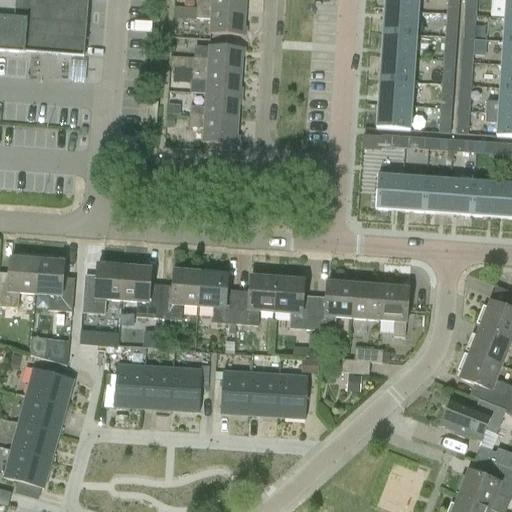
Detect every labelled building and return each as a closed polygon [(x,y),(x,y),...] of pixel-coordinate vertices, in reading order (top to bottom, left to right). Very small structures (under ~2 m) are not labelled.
[(0,0),(0,51),(48,55),(85,58),(89,0),(0,0)] [(196,0),(196,9),(244,13),(245,0),(196,0)] [(385,0),(384,17),(430,20),(431,0),(385,0)] [(464,0),(464,17),(476,18),(477,0),(464,0)] [(195,20),(210,21),(209,34),(242,36),(244,13),(196,9),(195,20)] [(446,9),(445,21),(453,21),(454,9),(446,9)] [(384,17),(382,44),(428,47),(430,20),(384,17)] [(464,17),(462,41),(474,41),(476,18),(464,17)] [(445,21),(444,33),(452,33),(453,21),(445,21)] [(448,37),(447,48),(455,49),(456,37),(448,37)] [(462,41),(460,64),(473,65),(474,41),(462,41)] [(382,44),(380,72),(427,75),(428,47),(382,44)] [(511,67),(511,44),(504,44),(502,67),(511,67)] [(208,48),(207,60),(193,59),(192,72),(240,75),(241,51),(208,48)] [(447,48),(446,60),(454,61),(455,49),(447,48)] [(442,64),(441,76),(449,76),(450,64),(442,64)] [(460,64),(459,88),(471,89),(473,65),(460,64)] [(511,91),(511,67),(502,67),(500,91),(511,91)] [(191,94),(205,95),(205,97),(238,99),(240,75),(192,72),(191,94)] [(380,72),(378,99),(425,102),(427,75),(380,72)] [(441,76),(441,88),(448,88),(449,76),(441,76)] [(459,88),(457,112),(469,112),(471,89),(459,88)] [(444,91),(443,103),(451,104),(452,92),(444,91)] [(488,104),(487,114),(511,115),(511,91),(500,91),(499,104),(488,104)] [(205,97),(204,109),(190,108),(190,118),(236,122),(238,99),(205,97)] [(378,99),(377,128),(423,131),(425,102),(378,99)] [(443,103),(443,115),(451,116),(451,104),(443,103)] [(150,128),(155,129),(157,105),(147,104),(145,128),(150,128)] [(467,137),(469,112),(457,112),(455,136),(467,137)] [(511,139),(511,115),(487,114),(486,124),(498,125),(497,139),(511,139)] [(189,129),(202,130),(201,145),(234,147),(236,122),(190,118),(189,129)] [(438,123),(437,134),(445,135),(446,123),(438,123)] [(380,149),(404,150),(405,138),(381,136),(380,149)] [(429,139),(405,138),(404,150),(428,152),(429,139)] [(428,152),(452,153),(453,141),(429,139),(428,152)] [(452,153),(476,155),(477,142),(453,141),(452,153)] [(476,155),(499,157),(500,144),(477,142),(476,155)] [(511,144),(500,144),(499,157),(511,157),(511,144)] [(376,210),(400,212),(402,179),(378,178),(376,210)] [(400,212),(424,214),(426,181),(402,179),(400,212)] [(424,214),(447,215),(450,183),(426,181),(424,214)] [(473,185),(450,183),(447,215),(471,217),(473,185)] [(471,217),(495,219),(497,186),(473,185),(471,217)] [(511,187),(497,186),(495,219),(511,220),(511,187)] [(9,261),(8,275),(0,274),(0,308),(18,310),(19,296),(34,297),(36,263),(9,261)] [(34,297),(50,298),(49,312),(72,314),(74,281),(62,280),(63,265),(36,263),(34,297)] [(105,316),(106,303),(121,304),(123,270),(96,268),(96,278),(85,277),(82,315),(105,316)] [(121,304),(137,305),(136,319),(158,321),(160,287),(149,286),(150,272),(123,270),(121,304)] [(172,288),(160,287),(158,321),(180,322),(181,308),(198,309),(200,275),(173,273),(172,288)] [(198,309),(214,311),(213,325),(235,327),(237,293),(226,292),(227,277),(200,275),(198,309)] [(249,294),(237,293),(235,327),(258,328),(259,315),(275,316),(277,281),(250,279),(249,294)] [(275,316),(290,317),(289,331),(312,333),(315,299),(303,298),(305,283),(277,281),(275,316)] [(326,300),(315,299),(312,333),(335,335),(336,321),(352,322),(354,288),(327,286),(326,300)] [(352,322),(379,324),(381,290),(354,288),(352,322)] [(408,292),(381,290),(379,324),(394,325),(393,339),(404,340),(405,325),(408,292)] [(511,343),(511,342),(511,305),(509,312),(491,304),(480,330),(511,343)] [(502,368),(511,343),(480,330),(470,355),(502,368)] [(31,339),(29,358),(49,363),(51,342),(31,339)] [(355,350),(354,362),(354,363),(370,364),(382,365),(383,353),(355,350)] [(511,388),(496,382),(502,368),(470,355),(460,381),(474,387),(469,399),(511,416),(511,400),(511,399),(511,388)] [(369,376),(370,364),(354,363),(354,362),(342,361),(341,374),(369,376)] [(201,368),(201,375),(169,373),(167,414),(199,415),(200,391),(208,392),(209,368),(201,368)] [(104,408),(113,409),(113,411),(136,412),(138,371),(115,370),(115,377),(106,376),(104,408)] [(169,373),(138,371),(136,412),(167,414),(169,373)] [(33,372),(26,400),(67,411),(74,383),(33,372)] [(215,381),(221,382),(219,417),(248,419),(251,377),(222,376),(222,374),(215,374),(215,381)] [(248,419),(276,421),(279,379),(251,377),(248,419)] [(307,381),(279,379),(276,421),(305,422),(307,381)] [(59,438),(67,411),(26,400),(18,427),(59,438)] [(451,402),(441,428),(481,444),(492,417),(451,402)] [(52,465),(59,438),(18,427),(11,453),(52,465)] [(474,462),(487,467),(511,476),(511,455),(497,450),(496,454),(479,448),(474,462)] [(44,492),(52,465),(11,453),(3,481),(44,492)] [(468,474),(458,499),(466,502),(491,511),(506,511),(511,502),(511,476),(487,467),(482,479),(468,474)] [(491,511),(466,502),(458,499),(453,511),(491,511)]
